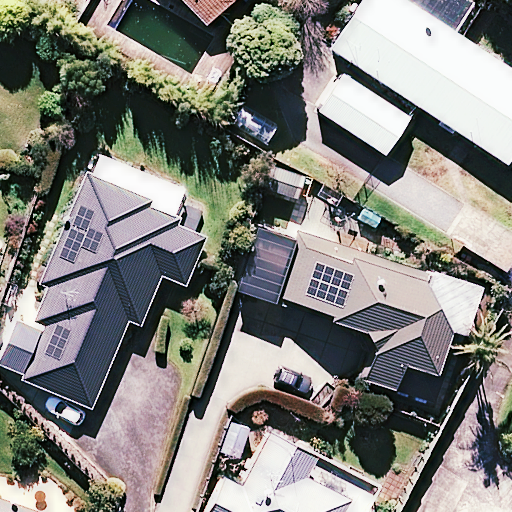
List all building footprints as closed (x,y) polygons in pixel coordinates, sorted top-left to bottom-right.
[(179,0),(204,26),(231,0),(179,0)] [(471,4),(463,0),(362,0),(330,52),(507,164),(511,156),(511,74),(451,36),(471,4)] [(408,119),(342,75),(317,111),(384,156),(408,119)] [(208,229),(85,175),(17,328),(10,324),(0,347),(0,369),(89,409),(128,322),(138,326),(161,276),(183,285),(208,229)] [(475,287),(295,233),(276,298),(377,328),(362,381),(430,401),(449,337),(460,340),(475,287)] [(371,511),(382,493),(264,431),(236,483),(221,475),(201,511),(371,511)] [(37,511),(0,500),(0,511),(37,511)]
